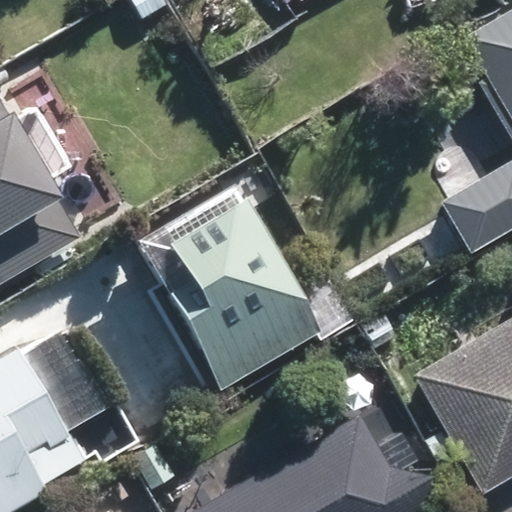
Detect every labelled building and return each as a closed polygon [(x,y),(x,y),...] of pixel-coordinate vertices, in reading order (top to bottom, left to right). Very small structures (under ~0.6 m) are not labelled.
[(511,3),(454,39),(477,77),(469,82),(511,153),(511,3)] [(0,281),(69,240),(37,187),(30,192),(0,142),(0,281)] [(464,255),(511,226),(511,161),(510,158),(434,202),(464,255)] [(217,376),(312,323),(231,178),(136,231),(217,376)] [(511,285),(511,312),(404,375),(473,494),(511,471),(511,282),(511,283),(511,285)] [(59,431),(7,341),(0,345),(0,508),(40,485),(36,476),(73,455),(79,464),(140,428),(121,395),(59,431)] [(352,416),(183,511),(418,511),(430,506),(407,467),(387,478),(352,416)] [(171,477),(150,446),(127,459),(147,492),(171,477)]
